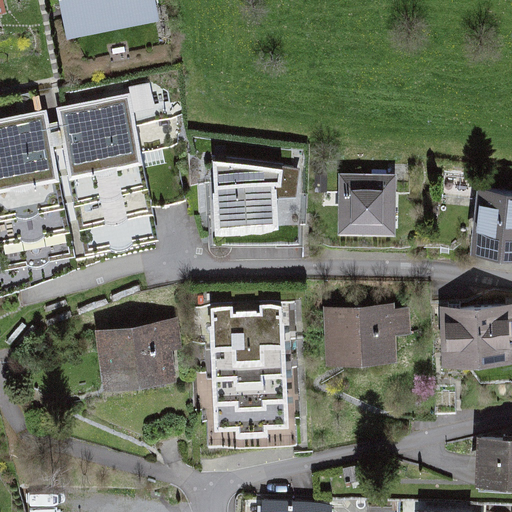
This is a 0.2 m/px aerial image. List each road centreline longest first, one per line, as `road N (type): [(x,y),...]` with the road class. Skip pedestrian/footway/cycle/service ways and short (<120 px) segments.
road 1 (residential): [(511,280),(446,271),(132,264),(29,295)]
road 2 (residential): [(210,511),(210,501),(239,477),(511,420)]
